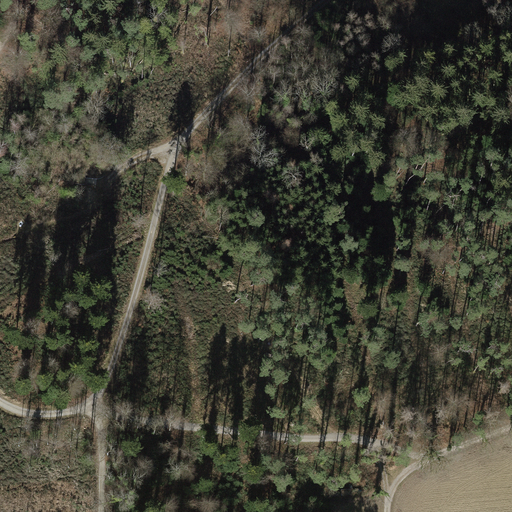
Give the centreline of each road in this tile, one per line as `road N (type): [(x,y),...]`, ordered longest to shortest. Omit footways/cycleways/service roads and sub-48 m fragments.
road 1 (track): [(326,0),(188,125),(163,166),(98,403)]
road 2 (track): [(98,403),(363,439),(423,460)]
